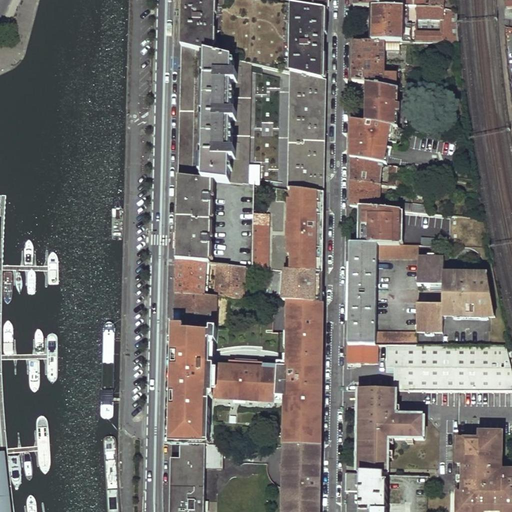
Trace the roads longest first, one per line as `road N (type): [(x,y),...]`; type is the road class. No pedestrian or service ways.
road 1 (primary): [(165,0),(154,511)]
road 2 (residential): [(331,511),(341,0)]
